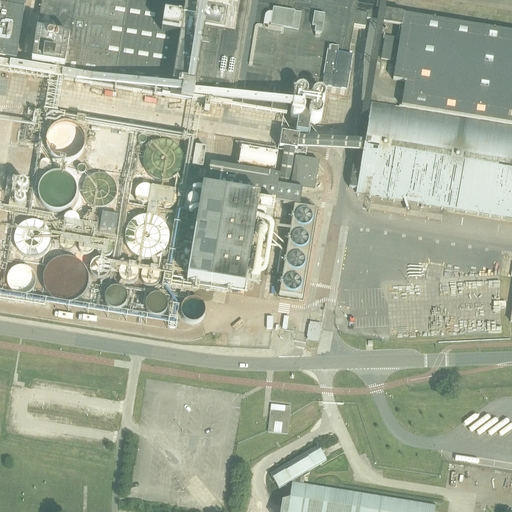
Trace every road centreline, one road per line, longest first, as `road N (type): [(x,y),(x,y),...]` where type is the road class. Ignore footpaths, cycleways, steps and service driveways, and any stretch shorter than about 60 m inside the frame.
road 1 (unclassified): [(373,362),(222,361),(137,349)]
road 2 (unclassified): [(137,349),(0,327)]
road 3 (unclassified): [(373,362),(511,358)]
